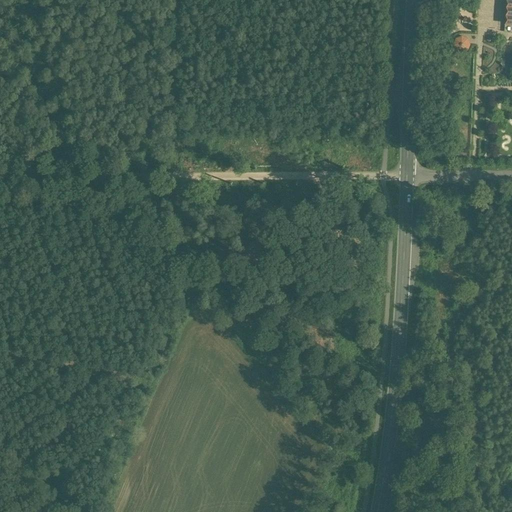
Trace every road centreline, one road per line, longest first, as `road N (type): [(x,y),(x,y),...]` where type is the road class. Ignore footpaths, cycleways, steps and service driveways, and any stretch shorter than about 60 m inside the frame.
road 1 (track): [(0,179),(382,176)]
road 2 (secondary): [(407,176),(398,347),(377,511)]
road 3 (secondary): [(412,0),(407,176)]
